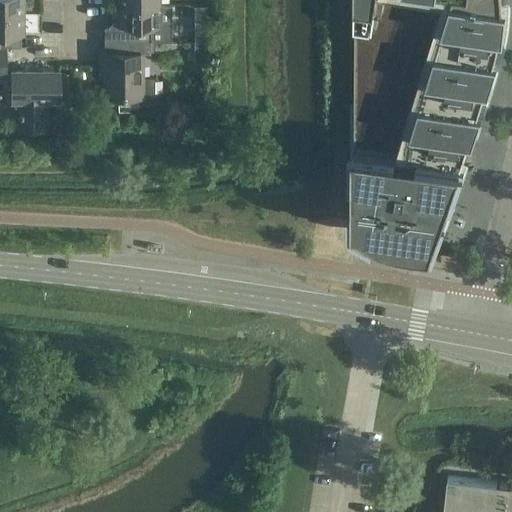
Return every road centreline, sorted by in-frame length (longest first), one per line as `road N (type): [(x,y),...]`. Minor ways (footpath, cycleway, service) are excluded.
road 1 (tertiary): [(478,334),(205,287),(0,265)]
road 2 (unclassified): [(511,192),(478,334)]
